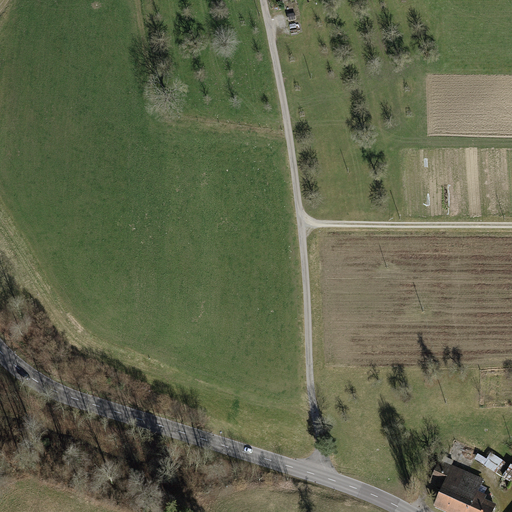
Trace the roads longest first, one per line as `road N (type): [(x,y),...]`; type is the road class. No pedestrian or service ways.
road 1 (track): [(323,476),(302,224),(265,0)]
road 2 (tertiary): [(0,350),(48,388),(323,476),(408,511)]
road 3 (track): [(511,225),(302,224)]
